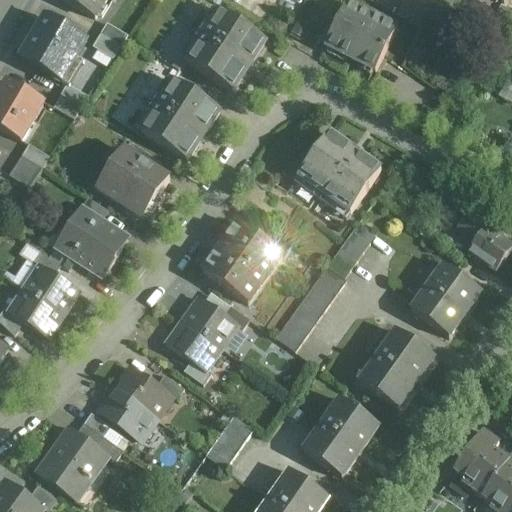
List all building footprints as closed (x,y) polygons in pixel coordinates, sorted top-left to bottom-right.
[(108,0),(57,0),(95,22),(108,0)] [(435,0),(405,0),(403,5),(427,17),(435,0)] [(397,33),(348,7),(326,50),(376,76),(397,33)] [(511,14),(501,9),(490,30),(495,32),(511,41),(511,14)] [(266,45),(219,15),(203,40),(250,70),(266,45)] [(87,45),(45,21),(21,62),(62,86),(63,85),(60,83),(73,61),(76,63),(87,45)] [(128,40),(107,27),(100,39),(121,51),(128,40)] [(121,51),(100,39),(93,51),(113,63),(121,51)] [(250,70),(203,40),(186,65),(233,96),(250,70)] [(44,106),(8,85),(0,98),(0,133),(21,145),(44,106)] [(220,116),(173,85),(140,135),(187,166),(220,116)] [(89,100),(67,88),(60,100),(81,112),(82,112),(89,100)] [(81,112),(60,100),(54,111),(74,123),(81,112)] [(382,176),(330,138),(299,181),(351,219),(382,176)] [(50,161),(29,148),(22,160),(43,172),(50,161)] [(170,184),(123,153),(97,193),(144,224),(170,184)] [(43,172),(22,160),(10,180),(30,193),(43,172)] [(109,215),(89,202),(82,212),(102,225),(109,215)] [(102,225),(82,212),(69,232),(116,263),(129,243),(102,225)] [(511,253),(511,249),(486,232),(466,218),(455,234),(475,248),(468,258),(496,277),(511,253)] [(359,227),(328,272),(344,284),(376,239),(359,227)] [(284,260),(238,228),(236,230),(237,231),(225,248),(224,247),(219,254),(266,287),(284,260)] [(116,263),(69,232),(56,252),(76,265),(103,283),(116,263)] [(76,265),(56,252),(49,262),(61,270),(69,275),(76,265)] [(266,287),(219,254),(217,258),(218,259),(206,275),(204,275),(203,277),(249,310),(266,287)] [(49,262),(41,257),(34,268),(39,272),(40,270),(55,280),(61,270),(49,262)] [(55,280),(40,270),(39,272),(24,294),(65,320),(80,297),(55,280)] [(482,297),(444,270),(411,316),(449,343),(482,297)] [(328,272),(276,344),(296,357),(347,286),(344,284),(328,272)] [(65,320),(24,294),(10,316),(9,317),(24,327),(50,344),(65,320)] [(224,321),(199,304),(190,317),(192,319),(186,327),(184,326),(183,327),(222,355),(238,333),(239,331),(224,321)] [(250,325),(231,312),(224,321),(239,331),(238,333),(243,336),(250,325)] [(24,327),(9,317),(10,316),(5,313),(0,320),(0,326),(15,341),(24,327)] [(222,355),(183,327),(182,328),(185,329),(179,338),(176,336),(167,350),(191,367),(206,377),(207,376),(222,355)] [(435,362),(397,336),(360,388),(398,415),(435,362)] [(0,349),(0,367),(9,356),(0,349)] [(206,377),(191,367),(185,377),(204,391),(212,380),(207,376),(206,377)] [(158,390),(134,373),(118,396),(157,423),(172,401),(173,400),(158,390)] [(185,394),(165,380),(158,390),(173,400),(172,401),(177,404),(185,394)] [(157,423),(118,396),(102,419),(141,446),(157,423)] [(379,431),(341,404),(304,457),(342,483),(379,431)] [(112,432),(92,418),(85,429),(104,442),(112,432)] [(234,421),(206,461),(226,474),(253,435),(234,421)] [(104,442),(85,429),(78,438),(109,461),(108,462),(109,463),(110,463),(116,468),(124,457),(104,442)] [(78,438),(71,434),(38,480),(76,506),(108,462),(109,461),(78,438)] [(483,436),(454,476),(472,489),(470,494),(483,503),(508,466),(493,455),(499,447),(483,436)] [(511,511),(511,462),(508,466),(483,503),(496,511),(511,511)] [(321,511),(328,503),(291,476),(265,511),(321,511)] [(44,511),(30,502),(6,485),(0,492),(0,511),(44,511)] [(52,511),(58,505),(38,491),(30,502),(44,511),(52,511)]
